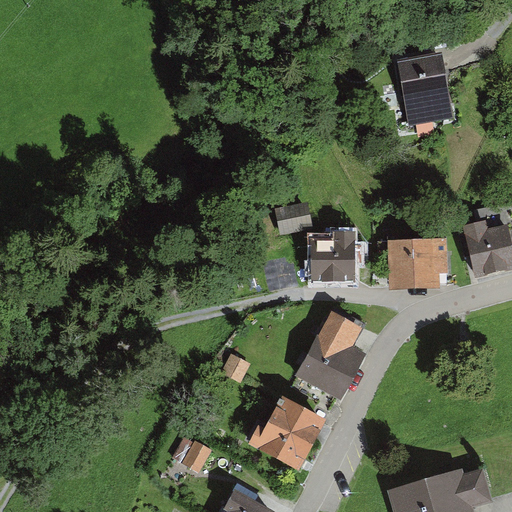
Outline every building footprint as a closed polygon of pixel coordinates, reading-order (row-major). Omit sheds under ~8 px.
[(444,73),(402,80),(410,127),(452,119),(444,73)] [(296,206),(266,208),(267,228),(297,226),(296,206)] [(499,217),(452,225),(462,276),(509,267),(499,217)] [(344,239),(301,237),(299,280),(342,282),(344,239)] [(434,238),(376,239),(377,286),(435,285),(434,238)] [(348,327),(318,310),(284,372),(327,396),(349,355),(337,348),(348,327)] [(317,424),(269,395),(241,442),(288,470),(317,424)] [(176,455),(204,468),(216,443),(188,430),(176,455)] [(469,464),(374,487),(380,511),(462,511),(461,506),(478,502),(469,464)] [(264,511),(266,511),(231,488),(216,511),(264,511)]
